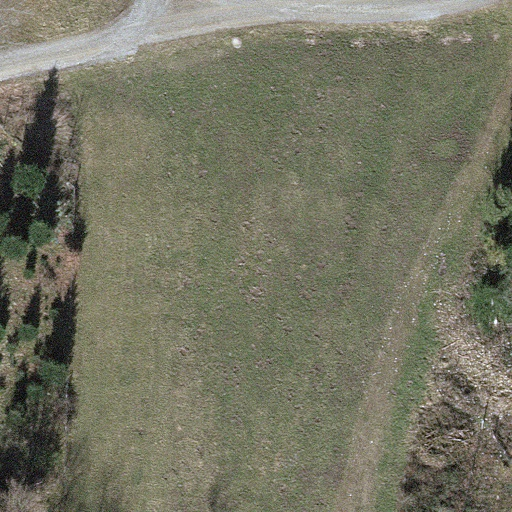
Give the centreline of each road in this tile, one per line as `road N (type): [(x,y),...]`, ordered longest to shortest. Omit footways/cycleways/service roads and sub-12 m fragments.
road 1 (track): [(0,77),(212,31),(235,1)]
road 2 (track): [(374,0),(326,9),(232,0)]
